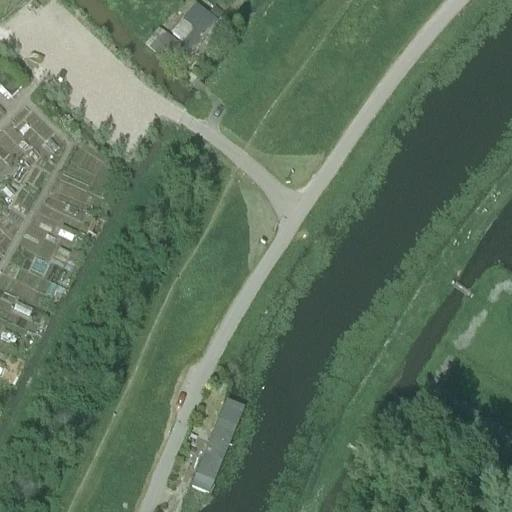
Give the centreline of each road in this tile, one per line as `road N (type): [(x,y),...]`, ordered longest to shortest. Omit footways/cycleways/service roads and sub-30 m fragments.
road 1 (residential): [(147,511),(210,365),(272,257),(363,118),(459,0)]
road 2 (track): [(68,511),(227,170),(357,0)]
